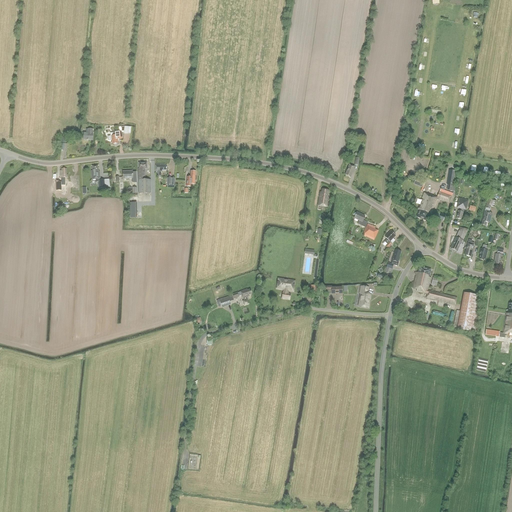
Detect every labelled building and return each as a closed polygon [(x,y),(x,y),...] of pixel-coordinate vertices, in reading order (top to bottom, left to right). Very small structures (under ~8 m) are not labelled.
[(110,133),(110,136),(108,137),(109,140),(112,140),(112,145),(118,144),(117,139),(119,139),(119,140),(122,140),(122,138),(123,138),(123,133),(130,134),(131,128),(124,127),(119,128),(119,132),(113,133),(113,132),(110,133)] [(92,141),(93,134),(92,134),(92,130),(88,130),(88,134),(84,134),(84,141),(92,141)] [(139,195),(152,195),(152,180),(145,180),(145,169),(146,169),(146,163),(139,163),(139,169),(138,169),(139,195)] [(155,172),(157,172),(157,177),(161,177),(161,171),(166,171),(166,167),(165,167),(165,165),(156,165),(155,172)] [(96,183),(98,183),(99,188),(105,188),(104,179),(99,180),(99,179),(100,179),(99,172),(98,172),(98,166),(92,167),(92,171),(91,171),(92,180),(95,180),(96,183)] [(454,186),(456,171),(449,170),(447,185),(448,185),(447,190),(455,192),(455,186),(454,186)] [(196,180),(196,178),(195,178),(195,172),(191,172),(190,180),(187,180),(186,187),(190,187),(190,184),(194,185),(195,181),(196,181),(196,180)] [(422,187),(424,182),(416,179),(414,184),(422,187)] [(327,207),(329,197),(328,197),(329,191),(322,190),(322,192),(321,192),(318,206),(327,207)] [(440,200),(449,203),(451,204),(452,203),(455,197),(455,194),(442,190),(441,193),(440,192),(437,198),(428,195),(424,194),(418,211),(419,211),(416,217),(427,221),(430,215),(431,216),(437,199),(440,200)] [(488,199),(485,208),(486,208),(490,210),(491,206),(494,207),(496,201),(488,199)] [(460,209),(460,211),(458,211),(457,214),(457,215),(456,218),(461,219),(462,216),(464,210),(465,210),(468,202),(459,200),(457,208),(460,209)] [(364,220),(365,217),(357,213),(354,219),(359,221),(358,224),(366,228),(368,222),(364,221),(364,220)] [(489,223),(491,215),(484,213),(481,224),(486,225),(487,222),(489,223)] [(375,240),(379,231),(376,230),(377,228),(368,224),(364,235),(365,235),(364,236),(375,240)] [(463,241),(468,230),(460,228),(456,237),(454,243),(453,242),(452,244),(453,244),(451,248),(457,250),(462,240),(463,241)] [(390,242),(396,236),(391,231),(386,237),(388,239),(385,242),(388,244),(386,246),(388,249),(393,245),(390,242)] [(473,252),(475,247),(474,247),(474,245),(475,243),(472,242),(472,240),(469,239),(466,247),(466,249),(464,255),(471,257),(472,251),(473,252)] [(487,250),(486,250),(487,246),(483,245),(482,249),(480,249),(479,253),(481,254),(479,259),(483,260),(484,258),(485,259),(487,250)] [(502,259),(502,255),(501,255),(502,252),(503,253),(503,249),(497,248),(496,251),(497,252),(497,254),(495,254),(494,261),(495,261),(495,264),(500,264),(500,259),(502,259)] [(388,263),(387,268),(389,268),(392,269),(394,265),(397,266),(399,261),(400,258),(399,258),(401,251),(398,251),(395,250),(392,260),(393,260),(391,264),(388,263)] [(457,298),(440,294),(428,291),(432,278),(430,278),(431,270),(420,268),(418,274),(417,273),(413,289),(417,290),(417,292),(427,295),(427,298),(440,302),(456,305),(457,298)] [(289,295),(289,294),(287,293),(288,288),(293,289),(294,282),(279,280),(278,287),(284,288),(283,293),(282,299),(290,301),(291,295),(289,295)] [(367,294),(368,288),(361,287),(360,293),(362,294),(360,306),(359,306),(368,308),(367,308),(369,300),(370,300),(371,295),(367,294)] [(247,299),(246,298),(249,297),(248,296),(252,294),(250,290),(247,291),(247,290),(240,292),(240,293),(238,293),(232,295),(233,299),(239,297),(242,296),(243,299),(243,298),(244,300),(243,301),(244,306),(249,304),(247,299)] [(464,293),(460,311),(457,310),(453,327),(457,328),(457,329),(476,333),(483,296),(464,293)] [(217,300),(219,307),(230,303),(230,301),(229,300),(228,297),(217,300)] [(507,334),(511,334),(511,304),(509,304),(508,310),(506,310),(503,333),(500,333),(499,337),(505,338),(505,336),(507,336),(507,334)]
